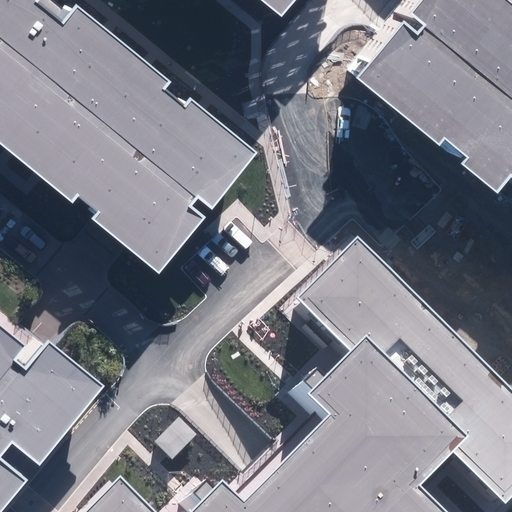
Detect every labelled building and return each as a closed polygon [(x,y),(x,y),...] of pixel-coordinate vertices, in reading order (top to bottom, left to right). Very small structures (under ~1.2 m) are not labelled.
[(93,219),(158,273),(205,216),(192,206),(198,198),(211,209),(257,154),(189,98),(183,105),(165,90),(170,83),(75,5),(61,21),(38,2),(39,0),(0,0),(0,143),(72,203),(78,197),(98,213),(93,219)] [(261,0),(281,16),(294,0),(261,0)] [(511,1),(510,0),(421,0),(410,14),(424,26),(417,34),(403,22),(357,78),(439,145),(445,138),(468,157),(462,164),(498,193),(511,175),(511,1)] [(446,511),(419,485),(452,452),(505,503),(511,495),(511,390),(357,237),(297,297),(351,350),(326,375),(317,366),(304,380),(313,389),(309,393),(329,414),(244,500),(223,479),(214,488),(206,481),(194,493),(203,502),(192,511),(154,511),(119,477),(84,511),(446,511)] [(0,328),(0,508),(23,478),(0,460),(0,456),(5,450),(36,473),(104,385),(40,336),(19,363),(14,359),(24,347),(0,328)]
